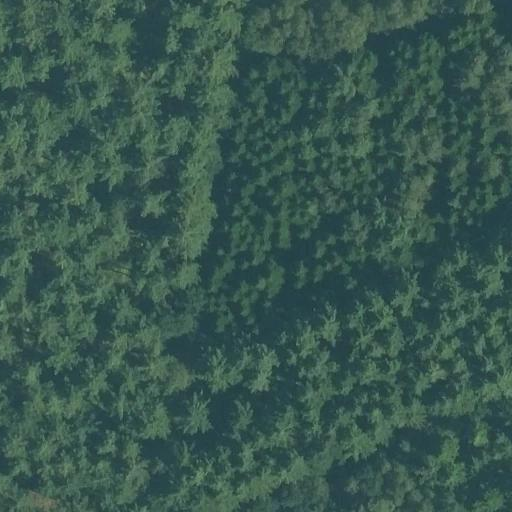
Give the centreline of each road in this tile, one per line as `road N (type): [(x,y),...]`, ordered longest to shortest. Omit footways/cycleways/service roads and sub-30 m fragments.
road 1 (track): [(243,0),(160,511)]
road 2 (track): [(197,511),(511,383)]
